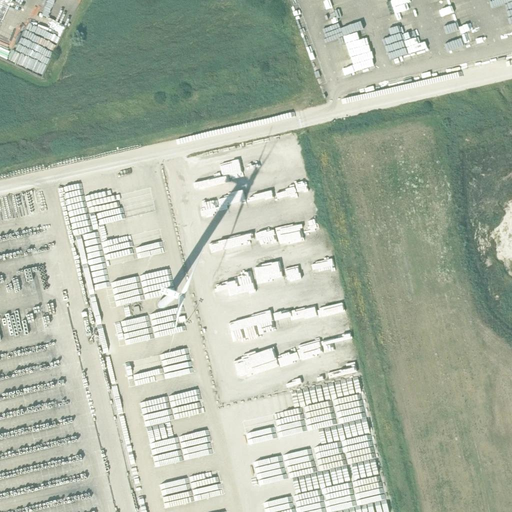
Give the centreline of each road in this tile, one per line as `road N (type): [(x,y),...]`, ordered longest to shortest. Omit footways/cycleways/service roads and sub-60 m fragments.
road 1 (unclassified): [(0,182),(511,63)]
road 2 (unknown): [(127,511),(46,171)]
